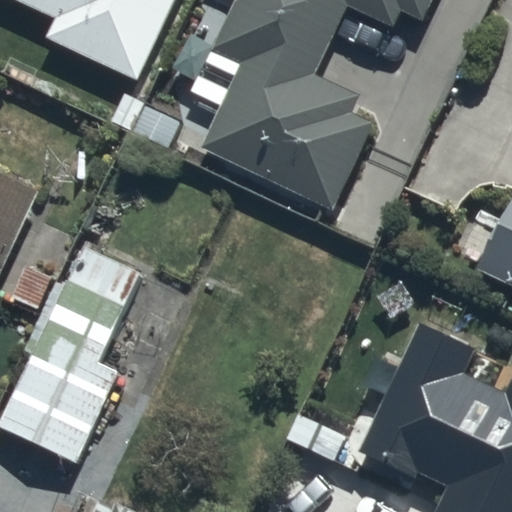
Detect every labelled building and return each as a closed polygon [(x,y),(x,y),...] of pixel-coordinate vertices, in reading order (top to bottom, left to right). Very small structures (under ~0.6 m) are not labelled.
[(2,0),(59,25),(50,45),(143,88),(183,0),(2,0)] [(241,0),(193,99),(222,113),(202,154),(335,219),(377,132),(355,121),(363,105),(317,82),(352,12),(395,33),(402,17),(423,27),(436,0),(241,0)] [(0,293),(44,197),(0,177),(0,293)] [(511,219),(483,277),(511,291),(511,219)] [(82,252),(0,428),(0,432),(79,469),(120,381),(103,373),(145,282),(82,252)] [(511,511),(511,374),(503,394),(461,375),(473,350),(421,325),(362,449),(444,487),(432,511),(511,511)] [(402,511),(312,474),(296,511),(297,511),(402,511)]
